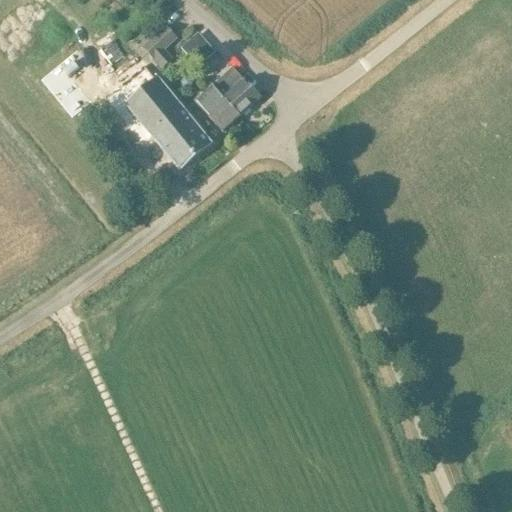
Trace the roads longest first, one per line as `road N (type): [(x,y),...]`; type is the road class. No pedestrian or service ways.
road 1 (unclassified): [(455,511),(344,242),(275,134)]
road 2 (unclassified): [(0,338),(275,134)]
road 3 (track): [(57,300),(156,511)]
road 4 (unclassified): [(299,113),(446,0)]
road 5 (unclassified): [(299,113),(180,0)]
